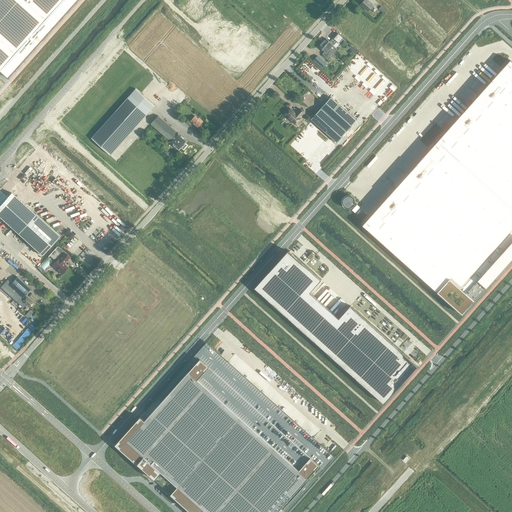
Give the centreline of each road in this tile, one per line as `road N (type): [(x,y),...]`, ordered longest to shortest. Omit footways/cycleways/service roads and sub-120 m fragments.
road 1 (unclassified): [(496,17),(482,21),(107,440)]
road 2 (tertiary): [(14,368),(344,0)]
road 3 (unclassified): [(306,511),(511,281)]
road 4 (unclassified): [(0,159),(143,0)]
road 5 (unclassified): [(103,0),(0,115)]
road 6 (unknown): [(215,362),(212,385),(295,458),(312,448)]
road 7 (unknown): [(424,451),(511,340)]
road 8 (track): [(209,149),(167,111),(156,78),(125,49)]
road 9 (unknown): [(312,448),(215,362)]
